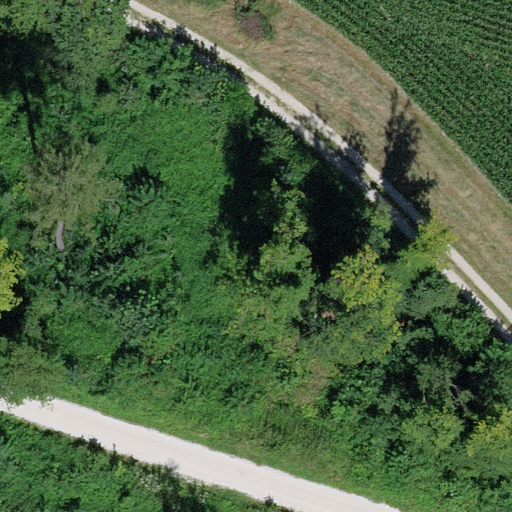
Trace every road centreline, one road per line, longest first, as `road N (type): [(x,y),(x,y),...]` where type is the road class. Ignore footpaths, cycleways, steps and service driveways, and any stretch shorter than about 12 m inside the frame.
road 1 (track): [(2,0),(326,170),(511,333)]
road 2 (track): [(0,404),(351,511)]
